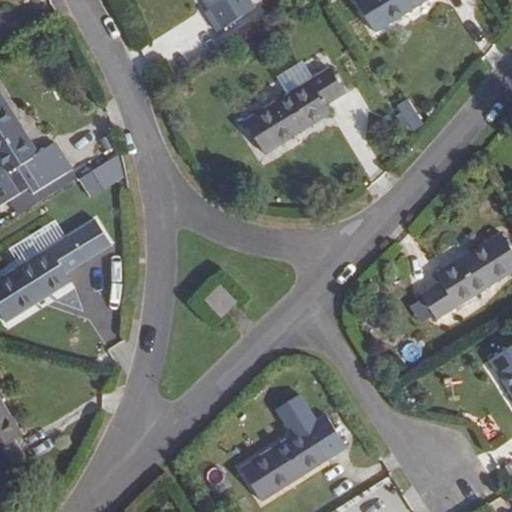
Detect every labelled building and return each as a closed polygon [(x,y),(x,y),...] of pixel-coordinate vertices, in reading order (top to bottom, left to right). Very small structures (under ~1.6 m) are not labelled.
[(203,0),(210,11),(219,6),(231,25),(257,8),(251,0),(203,0)] [(354,0),(376,34),(429,0),(354,0)] [(323,56),(262,94),(270,107),(245,122),(266,156),(334,114),(329,106),(347,95),(323,56)] [(0,89),(0,168),(17,197),(30,189),(34,195),(74,170),(57,143),(41,154),(0,89)] [(79,174),(85,191),(117,179),(110,162),(79,174)] [(0,206),(17,197),(0,168),(0,206)] [(96,219),(0,280),(0,312),(8,325),(72,283),(68,275),(113,246),(96,219)] [(511,248),(503,233),(437,274),(442,282),(422,295),(439,321),(511,275),(511,248)] [(223,286),(207,301),(224,318),(239,303),(223,286)] [(511,347),(490,361),(511,396),(511,347)] [(0,395),(0,472),(2,476),(29,460),(17,440),(25,436),(0,395)] [(326,414),(241,467),(263,503),(328,461),(323,453),(343,441),(326,414)]
